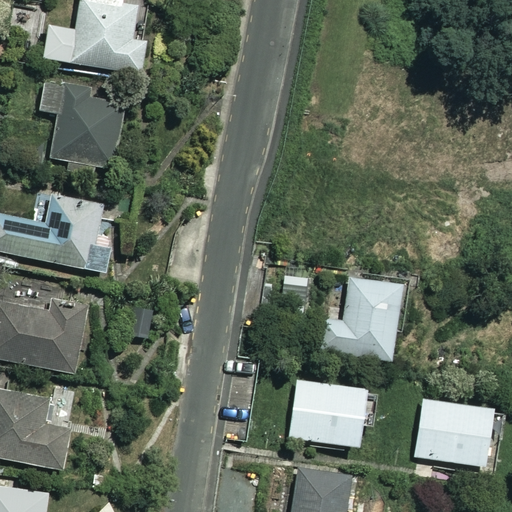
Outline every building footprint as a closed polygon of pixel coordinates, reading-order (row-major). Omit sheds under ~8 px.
[(118,0),(76,0),(72,31),(43,27),(39,60),(137,74),(141,43),(129,41),(131,24),(149,27),(151,10),(117,6),(118,0)] [(59,88),(44,85),(37,113),(48,116),(39,158),(106,173),(120,106),(104,103),(106,91),(60,81),(59,88)] [(99,206),(36,193),(30,223),(0,216),(0,253),(102,275),(109,240),(93,236),(99,206)] [(408,275),(349,266),(341,321),(320,317),(315,352),(385,362),(390,331),(399,332),(408,275)] [(80,305),(30,296),(16,302),(15,307),(0,304),(0,360),(67,373),(80,305)] [(359,391),(295,381),(286,439),(351,448),(359,391)] [(0,460),(57,471),(73,388),(53,384),(50,402),(0,392),(0,460)] [(486,410),(420,400),(412,458),(478,468),(486,410)] [(340,511),(346,477),(298,469),(291,511),(340,511)] [(37,511),(41,496),(0,489),(0,511),(37,511)]
